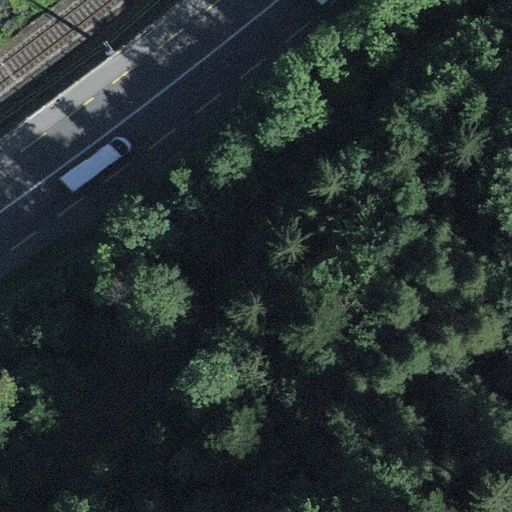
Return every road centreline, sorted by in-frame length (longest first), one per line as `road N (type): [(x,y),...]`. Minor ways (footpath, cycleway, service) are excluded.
road 1 (track): [(17,511),(194,283),(328,146),(511,1)]
road 2 (primary): [(269,0),(0,206)]
